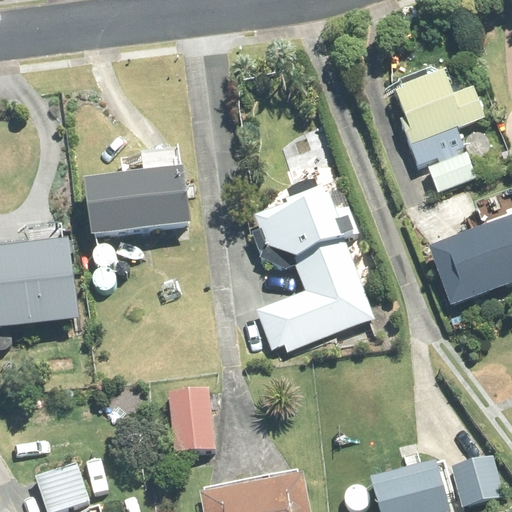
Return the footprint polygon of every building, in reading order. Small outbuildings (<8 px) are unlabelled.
[(439,164),(441,169),(427,175),(436,199),(475,183),(466,161),(457,164),(454,158),(463,154),(457,136),(484,125),(471,95),(450,103),(441,82),(426,89),(423,81),(400,91),(402,98),(393,102),(403,125),(397,127),(417,174),(439,164)] [(188,178),(90,191),(97,245),(195,233),(188,178)] [(291,209),(259,222),(264,237),(256,240),(263,257),(260,263),(289,276),(298,271),(309,298),(259,318),(274,357),(286,352),(288,358),(376,323),(346,249),(362,242),(351,212),(342,216),(338,205),(333,207),(326,190),(320,192),(317,184),(291,194),(294,202),(289,204),(291,209)] [(511,227),(427,260),(448,315),(511,289),(511,227)] [(29,233),(30,245),(0,247),(0,337),(81,329),(73,250),(67,250),(65,230),(29,233)] [(174,401),(178,459),(217,456),(214,398),(174,401)] [(9,406),(0,410),(0,435),(12,458),(31,448),(9,406)] [(454,473),(464,511),(506,500),(496,462),(454,473)] [(79,468),(39,483),(49,511),(76,511),(92,506),(79,468)] [(452,511),(439,469),(377,489),(383,511),(452,511)] [(209,506),(206,507),(206,511),(310,511),(306,487),(301,487),(300,479),(207,498),(209,506)]
